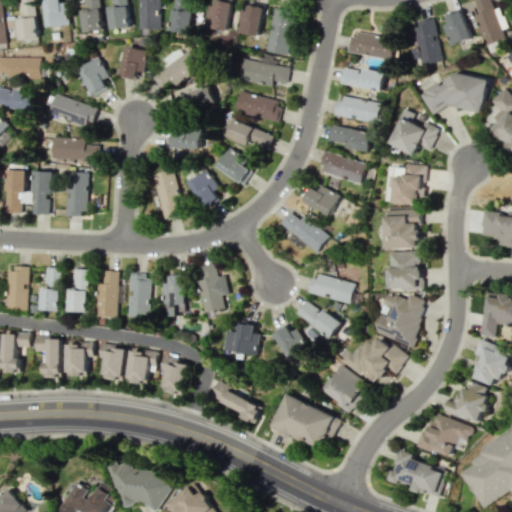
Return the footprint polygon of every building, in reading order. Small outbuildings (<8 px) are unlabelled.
[(40,38),(36,0),(18,0),(22,40),(40,38)] [(69,2),(63,3),(62,0),(45,0),(48,26),(71,24),(69,2)] [(100,0),(84,0),(86,8),(82,9),(85,32),(105,30),(100,0)] [(111,29),(130,28),(128,0),(111,0),(112,5),(110,6),(111,29)] [(139,0),(140,33),(162,33),(161,0),(139,0)] [(195,0),(176,0),(171,31),(190,34),(195,0)] [(228,31),(234,2),(226,0),(212,0),(207,26),(228,31)] [(484,43),(504,37),(491,0),(474,0),(478,13),(474,14),(484,43)] [(0,48),(9,47),(3,1),(0,1),(0,48)] [(248,11),(241,10),(237,32),(260,36),(266,4),(250,1),(248,11)] [(267,51),(289,55),(297,11),(275,7),(267,51)] [(449,44),(471,39),(463,9),(447,13),(450,23),(444,24),(449,44)] [(418,46),(411,48),(413,59),(420,58),(422,65),(443,60),(435,19),(413,23),(418,46)] [(349,50),(394,61),(399,39),(354,29),(349,50)] [(146,71),(150,50),(127,46),(122,76),(137,79),(139,70),(146,71)] [(166,67),(185,53),(180,47),(162,61),(166,67)] [(154,76),(162,87),(173,80),(176,85),(204,66),(192,49),(154,76)] [(0,56),(0,76),(43,78),(43,57),(0,56)] [(109,77),(102,58),(82,65),(93,95),(109,89),(105,78),(109,77)] [(288,82),(290,67),(245,59),(241,79),(273,84),(274,80),(288,82)] [(386,72),(343,67),(341,84),(384,89),(386,72)] [(492,79),(449,71),(446,87),(432,84),(428,103),(485,114),(492,79)] [(180,117),(218,103),(211,84),(173,98),(180,117)] [(492,129),(511,149),(511,92),(506,87),(493,100),(508,114),(492,129)] [(277,120),(282,101),(241,91),(236,111),(277,120)] [(99,107),(57,93),(51,113),(92,127),(99,107)] [(381,102),(337,97),(335,116),(379,121),(381,102)] [(391,144),(416,154),(420,144),(431,149),(440,127),(416,117),(418,113),(405,108),(391,144)] [(0,137),(11,124),(0,115),(0,137)] [(274,131),(233,121),(229,139),(270,149),(274,131)] [(372,149),(374,131),(332,124),(329,143),(372,149)] [(204,148),(205,127),(173,125),(172,147),(204,148)] [(54,137),(54,161),(99,161),(99,141),(78,141),(78,137),(54,137)] [(256,164),(231,147),(218,166),(242,183),(256,164)] [(368,163),(327,151),(322,171),(362,183),(368,163)] [(396,203),(425,204),(426,164),(407,163),(406,172),(397,171),(396,203)] [(27,191),(28,169),(8,169),(7,212),(23,212),(23,202),(34,203),(34,191),(27,191)] [(182,200),(174,169),(154,174),(157,187),(152,189),(157,208),(162,206),(165,218),(181,215),(177,201),(182,200)] [(54,170),(36,170),(35,213),(50,214),(50,194),(54,194),(54,170)] [(205,207),(220,199),(216,191),(220,189),(210,170),(191,179),(205,207)] [(88,214),(89,171),(68,171),(67,213),(88,214)] [(312,187),(306,204),(334,213),(341,193),(322,187),(321,190),(312,187)] [(422,208),(386,209),(387,248),(423,247),(422,208)] [(317,252),(331,235),(306,215),(302,220),(292,211),(282,223),(317,252)] [(483,236),(502,237),(501,245),(511,246),(511,214),(484,213),(483,236)] [(423,288),(423,251),(391,251),(391,289),(423,288)] [(226,308),(217,262),(196,267),(205,312),(226,308)] [(8,309),(29,309),(30,267),(9,266),(8,309)] [(42,310),(61,310),(63,267),(48,266),(47,287),(42,286),(42,310)] [(70,288),(69,311),(89,311),(91,269),(75,268),(74,288),(70,288)] [(105,283),(98,282),(97,316),(119,317),(120,270),(105,270),(105,283)] [(357,283),(316,272),(311,292),(352,303),(357,283)] [(166,316),(180,316),(180,312),(187,311),(187,273),(171,273),(171,282),(166,282),(166,316)] [(132,274),(131,293),(130,293),(130,318),(151,319),(152,275),(132,274)] [(482,334),(497,336),(498,321),(511,322),(511,293),(487,291),(482,334)] [(376,331),(412,346),(430,301),(411,293),(408,299),(392,292),(376,331)] [(344,320),(307,299),(298,315),(335,336),(344,320)] [(260,354),(262,333),(256,332),(257,322),(241,321),(240,329),(228,328),(226,351),(260,354)] [(293,331),(289,325),(276,334),(291,359),(310,347),(298,328),(293,331)] [(6,332),(5,371),(23,372),(24,346),(32,346),(32,333),(6,332)] [(64,337),(37,336),(37,352),(47,352),(47,377),(64,377),(64,337)] [(348,360),(375,380),(379,374),(384,378),(391,369),(397,373),(409,356),(382,336),(377,344),(371,339),(360,354),(355,350),(348,360)] [(498,385),(503,370),(507,371),(511,354),(511,348),(482,338),(476,354),(482,356),(475,377),(498,385)] [(69,342),(68,375),(89,376),(89,356),(95,356),(96,342),(69,342)] [(101,363),(106,363),(105,378),(126,380),(128,346),(102,345),(101,363)] [(151,370),(157,371),(159,352),(133,349),(130,381),(149,384),(151,370)] [(168,375),(165,390),(185,395),(192,362),(166,357),(162,375),(168,375)] [(351,409),(369,382),(342,364),(324,391),(351,409)] [(452,399),(448,411),(481,423),(491,396),(486,394),(489,386),(467,379),(459,402),(452,399)] [(242,416),(256,423),(265,404),(218,383),(212,396),(245,411),(242,416)] [(276,425),(284,428),(283,433),(327,451),(341,416),(289,394),(276,425)] [(459,437),(469,441),(474,425),(436,413),(428,437),(421,435),(417,445),(453,457),(459,437)] [(484,508),(511,491),(511,490),(511,433),(458,466),(484,508)] [(449,469),(415,458),(417,453),(402,449),(392,479),(414,486),(413,489),(440,497),(449,469)] [(167,506),(169,471),(133,468),(133,464),(116,463),(113,496),(127,497),(127,503),(167,506)] [(75,511),(78,509),(83,511),(110,511),(117,501),(111,497),(115,491),(102,483),(94,496),(88,492),(89,490),(76,481),(57,511),(75,511)] [(215,511),(195,483),(168,502),(174,511),(215,511)] [(0,511),(25,511),(30,509),(11,487),(0,496),(0,511)]
